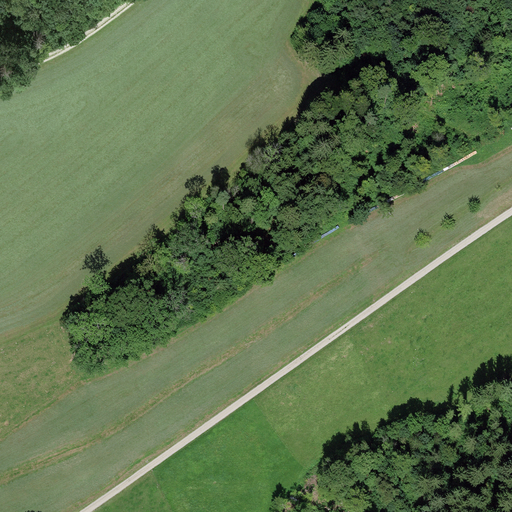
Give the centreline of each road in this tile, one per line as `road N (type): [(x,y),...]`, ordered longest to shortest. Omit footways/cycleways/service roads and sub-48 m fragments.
road 1 (track): [(511,213),(91,511)]
road 2 (track): [(0,70),(57,53),(130,0)]
